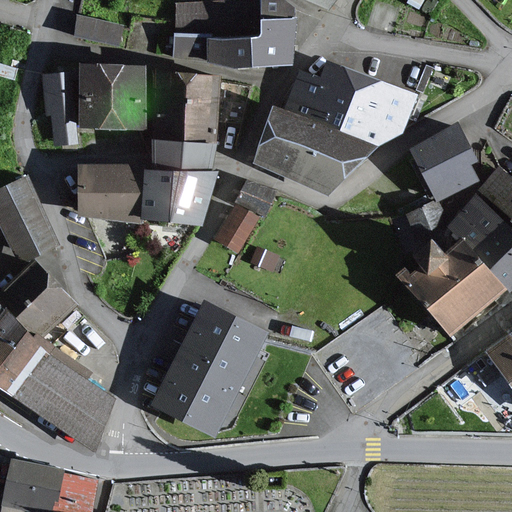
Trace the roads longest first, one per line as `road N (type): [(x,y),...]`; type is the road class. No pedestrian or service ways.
road 1 (residential): [(139,346),(79,283),(27,150),(23,122),(46,23)]
road 2 (residential): [(511,70),(491,93),(381,160),(326,206),(239,166)]
road 3 (tertiary): [(360,448),(122,466)]
road 4 (residential): [(139,346),(239,166)]
road 5 (residential): [(511,313),(374,419),(360,448)]
road 6 (residential): [(511,61),(326,37)]
road 7 (residential): [(239,166),(269,97),(326,37)]
road 8 (tertiary): [(511,452),(360,448)]
road 9 (tertiary): [(122,466),(44,450),(0,428)]
road 10 (residential): [(122,466),(139,346)]
